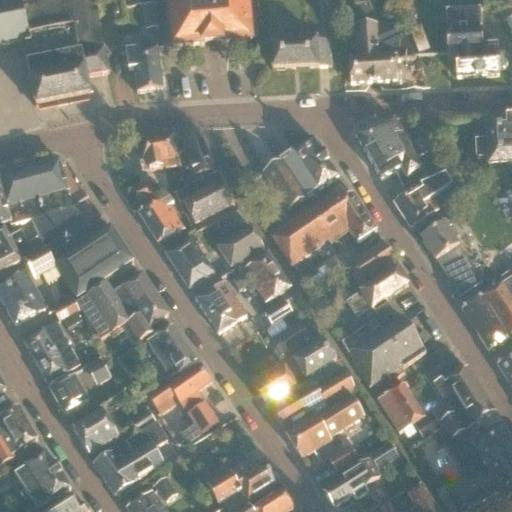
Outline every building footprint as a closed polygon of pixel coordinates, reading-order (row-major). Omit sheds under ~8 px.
[(0,0),(0,49),(24,44),(37,110),(64,104),(91,99),(87,80),(104,77),(110,76),(94,0),(0,0)] [(168,0),(173,52),(253,44),(248,0),(168,0)] [(408,0),(398,0),(407,23),(416,20),(408,0)] [(111,5),(116,28),(125,26),(121,3),(111,5)] [(160,31),(156,6),(142,8),(146,32),(160,31)] [(340,33),(340,16),(328,16),(328,33),(340,33)] [(498,46),(481,47),(480,16),(447,17),(449,56),(456,56),(457,81),(499,79),(499,72),(505,72),(508,68),(508,61),(504,57),(498,57),(498,46)] [(400,30),(397,31),(378,41),(377,27),(355,29),(358,60),(351,61),(353,87),(397,84),(396,64),(416,62),(400,30)] [(421,29),(410,33),(419,57),(430,53),(421,29)] [(330,43),(317,43),(272,45),(273,73),(319,71),(319,70),(331,70),(330,43)] [(135,72),(138,96),(163,93),(157,51),(127,55),(130,73),(135,72)] [(511,122),(486,123),(487,144),(476,144),(477,161),(488,160),(488,168),(511,167),(511,122)] [(416,162),(394,123),(375,127),(356,138),(382,184),(395,176),(403,190),(425,178),(429,185),(449,178),(440,163),(439,164),(432,153),(416,162)] [(185,189),(216,176),(215,173),(203,135),(181,142),(193,180),(183,183),(185,189)] [(174,136),(159,138),(138,142),(143,174),(179,168),(174,136)] [(339,180),(313,141),(281,163),(282,164),(264,176),(289,213),(318,193),(319,194),(339,180)] [(31,223),(45,251),(46,250),(57,271),(63,280),(77,302),(134,265),(111,230),(86,246),(78,216),(73,212),(68,194),(60,162),(1,179),(1,181),(0,181),(0,228),(11,225),(12,229),(31,223)] [(233,206),(216,176),(185,189),(186,191),(175,197),(180,208),(185,205),(196,226),(233,206)] [(455,187),(449,179),(420,189),(395,206),(411,231),(439,213),(433,202),(455,187)] [(139,207),(159,199),(160,198),(154,182),(133,190),(139,207)] [(347,200),(339,188),(270,236),(292,269),(300,263),(310,278),(331,264),(321,250),(328,245),(334,247),(349,236),(356,246),(377,232),(353,196),(347,200)] [(167,203),(159,207),(140,218),(158,245),(184,231),(175,218),(176,217),(167,203)] [(444,213),(429,223),(435,233),(451,223),(444,213)] [(437,263),(461,300),(481,287),(458,250),(459,250),(445,228),(422,243),(436,264),(437,263)] [(250,231),(219,251),(231,270),(262,250),(250,231)] [(0,275),(24,262),(45,251),(35,256),(22,235),(11,242),(5,232),(0,234),(0,275)] [(213,276),(190,241),(166,257),(189,292),(213,276)] [(352,277),(359,289),(395,265),(383,247),(348,269),(353,276),(352,277)] [(63,280),(57,271),(46,250),(45,251),(24,262),(36,283),(43,279),(48,288),(63,280)] [(273,300),(274,302),(291,290),(268,256),(251,267),(251,268),(245,272),(266,305),(273,300)] [(407,288),(397,271),(359,296),(360,297),(347,306),(357,321),(371,312),(372,315),(388,304),(387,301),(407,288)] [(47,311),(26,274),(0,288),(0,300),(16,329),(47,311)] [(143,277),(114,297),(108,287),(77,307),(101,343),(121,330),(134,349),(154,336),(150,330),(169,317),(143,277)] [(240,277),(233,281),(239,291),(246,287),(240,277)] [(511,281),(462,313),(489,354),(511,339),(511,281)] [(246,319),(224,285),(215,291),(214,291),(196,302),(219,337),(238,325),(237,324),(246,319)] [(64,323),(69,333),(83,325),(77,316),(80,315),(73,302),(53,313),(60,325),(64,323)] [(292,315),(285,303),(265,316),(272,328),(292,315)] [(426,356),(403,320),(381,334),(375,324),(342,346),(370,390),(402,369),(403,370),(426,356)] [(292,351),(309,340),(300,326),(284,337),(285,340),(275,346),(282,356),(282,357),(292,350),(292,351)] [(24,345),(48,387),(80,369),(56,327),(24,345)] [(173,329),(159,339),(148,346),(171,380),(196,363),(173,329)] [(295,362),(307,381),(336,361),(323,343),(294,362),(295,362)] [(511,358),(497,368),(511,391),(511,358)] [(110,373),(103,360),(85,370),(92,382),(110,373)] [(269,410),(299,391),(301,390),(286,368),(284,368),(282,366),(250,385),(268,411),(269,410)] [(200,368),(170,389),(150,402),(160,418),(175,408),(171,402),(176,399),(184,411),(201,399),(198,394),(211,385),(200,368)] [(441,425),(452,442),(465,434),(495,414),(468,372),(445,387),(442,381),(435,386),(454,416),(441,425)] [(306,387),(301,390),(299,391),(269,410),(287,434),(314,418),(356,394),(345,377),(318,393),(311,384),(310,385),(306,387)] [(89,402),(75,379),(51,393),(65,416),(89,402)] [(139,392),(145,402),(157,394),(151,384),(139,392)] [(399,435),(415,425),(424,419),(404,388),(379,403),(399,435)] [(314,418),(287,434),(304,424),(304,425),(286,436),(303,462),(331,444),(329,442),(364,421),(354,400),(337,410),(336,407),(315,419),(314,418)] [(188,417),(201,437),(219,425),(206,405),(188,417)] [(37,441),(18,410),(0,421),(0,469),(15,460),(13,456),(37,441)] [(131,424),(138,436),(155,425),(148,413),(131,424)] [(433,413),(424,419),(415,425),(424,440),(443,428),(433,413)] [(74,431),(90,457),(118,440),(101,414),(74,431)] [(164,467),(159,459),(155,453),(168,445),(156,426),(125,447),(125,448),(98,466),(108,482),(106,483),(116,498),(164,467)] [(465,434),(452,442),(444,446),(471,487),(455,495),(444,478),(431,486),(448,511),(480,511),(505,500),(507,503),(511,500),(511,446),(501,430),(474,447),(465,434)] [(369,459),(379,474),(400,460),(390,446),(369,459)] [(327,462),(336,477),(358,464),(350,449),(327,462)] [(50,504),(51,505),(71,491),(46,455),(15,476),(39,511),(50,504)] [(267,466),(257,471),(252,463),(231,476),(227,468),(203,482),(219,507),(240,494),(248,506),(279,487),(267,466)] [(353,499),(356,503),(368,495),(366,491),(380,481),(368,463),(351,474),(353,477),(325,496),(335,511),(353,499)] [(155,489),(166,506),(178,497),(167,481),(155,489)] [(415,511),(436,511),(422,489),(408,497),(417,511),(415,511)] [(291,511),(293,511),(282,493),(251,511),(248,508),(241,511),(291,511)] [(85,511),(84,509),(82,510),(73,497),(51,511),(85,511)] [(130,511),(163,511),(152,497),(130,511)]
